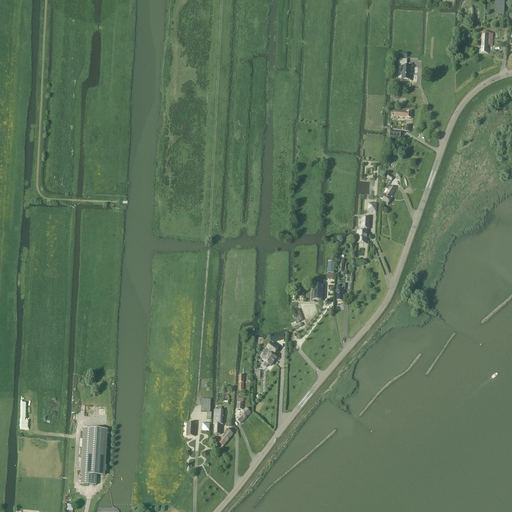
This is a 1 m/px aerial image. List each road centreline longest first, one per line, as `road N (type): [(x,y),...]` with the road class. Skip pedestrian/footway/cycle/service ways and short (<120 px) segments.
road 1 (tertiary): [(215,511),(391,291),(462,104),(511,73)]
road 2 (track): [(87,500),(110,474),(107,389),(122,202)]
road 3 (track): [(208,237),(221,0)]
road 4 (track): [(197,412),(207,255)]
